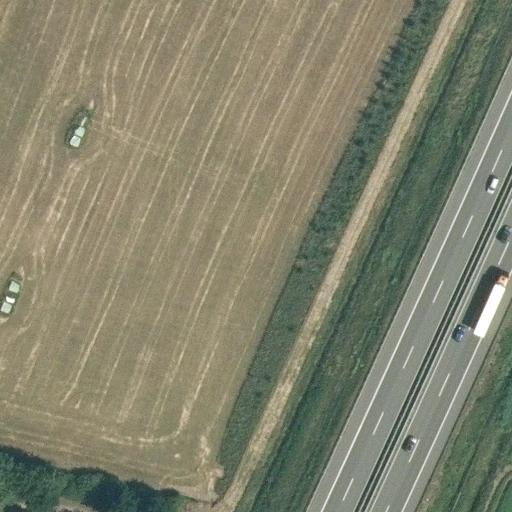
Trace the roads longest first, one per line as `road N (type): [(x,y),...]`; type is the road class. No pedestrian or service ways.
road 1 (motorway): [(511,124),(336,511)]
road 2 (motorway): [(383,511),(511,229)]
